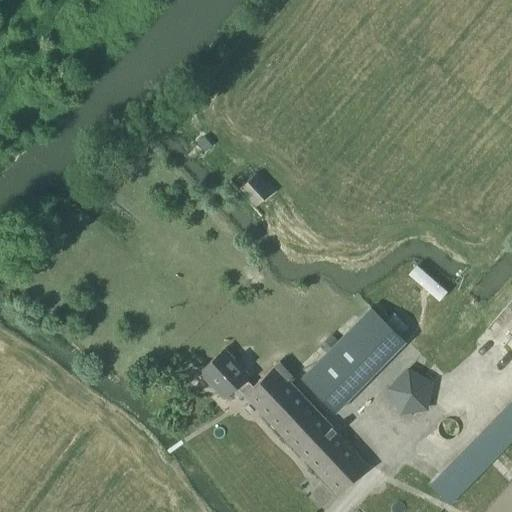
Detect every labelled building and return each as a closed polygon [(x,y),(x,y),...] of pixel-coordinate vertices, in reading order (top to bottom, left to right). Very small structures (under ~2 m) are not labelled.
[(239,189),(255,207),(271,192),(255,174),(239,189)] [(418,263),(410,272),(439,299),(447,290),(418,263)] [(300,379),(334,413),(405,342),(370,308),(300,379)] [(248,376),(223,349),(199,373),(223,399),(236,387),(335,493),(334,494),(335,495),(368,464),(367,463),(366,464),(290,383),(293,380),(290,377),(291,376),(280,364),(279,362),(252,388),(244,379),(248,376)] [(390,389),(401,413),(425,409),(430,383),(407,370),(390,389)] [(448,504),(478,474),(459,456),(429,486),(448,504)]
